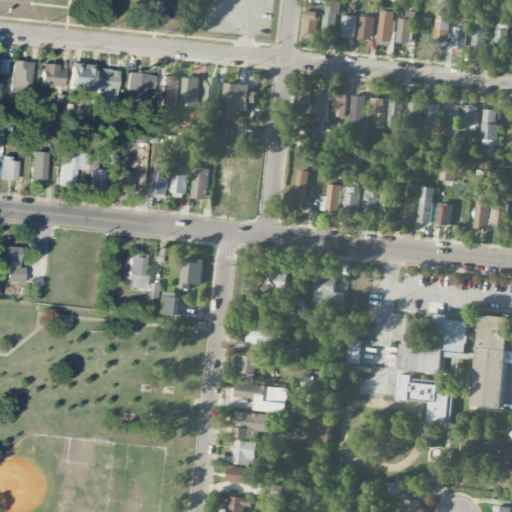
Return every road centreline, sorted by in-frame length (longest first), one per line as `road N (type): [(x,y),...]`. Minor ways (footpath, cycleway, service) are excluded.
road 1 (residential): [(511,84),(0,31)]
road 2 (residential): [(511,263),(0,210)]
road 3 (residential): [(229,234),(199,511)]
road 4 (residential): [(292,0),(268,237)]
